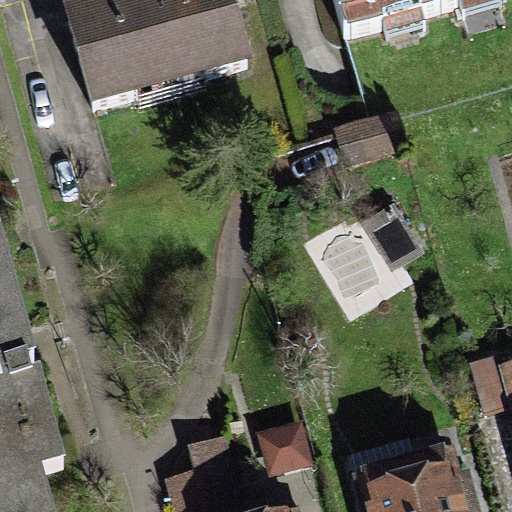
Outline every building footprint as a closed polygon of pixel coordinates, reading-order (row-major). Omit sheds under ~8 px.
[(252,72),(231,0),(123,0),(60,18),(87,117),(252,72)] [(501,0),(326,0),(340,46),(501,0)] [(397,145),(390,121),(340,137),(347,161),(397,145)] [(411,249),(385,218),(363,236),(390,267),(411,249)] [(0,481),(42,471),(62,466),(1,231),(0,231),(0,481)] [(511,412),(511,369),(496,374),(493,361),(471,367),(484,419),(511,412)] [(223,467),(213,421),(189,427),(199,472),(223,467)] [(383,465),(348,474),(358,511),(458,511),(457,506),(470,503),(460,461),(387,480),(383,465)] [(52,511),(42,471),(0,481),(0,511),(52,511)]
